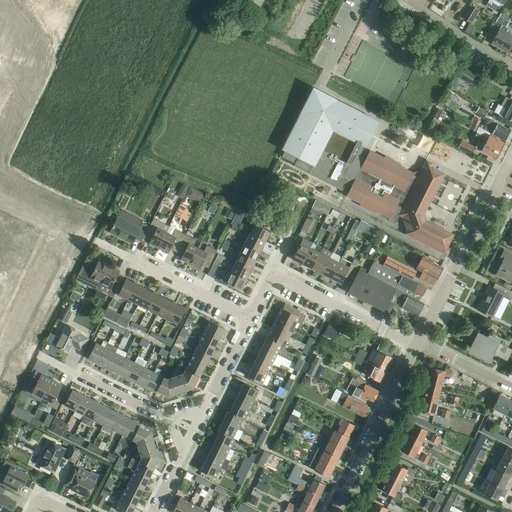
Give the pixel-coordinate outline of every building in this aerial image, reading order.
[(253,0),(251,0),(249,5),(259,10),(262,4),(253,0)] [(504,0),(488,0),(486,5),(497,12),(504,0)] [(470,5),(462,17),(471,22),(479,10),(470,5)] [(496,22),(505,27),(510,17),(501,12),(496,22)] [(511,35),(499,29),(496,34),(492,43),(508,52),(511,44),(511,35)] [(458,77),(470,85),(476,74),(464,67),(458,77)] [(377,122),(315,91),(314,92),(312,92),(304,108),(290,136),(284,148),(285,149),(282,156),(295,163),(293,165),(342,190),(345,184),(351,187),(347,195),(361,203),(360,205),(375,212),(376,210),(390,217),(389,219),(395,223),(399,215),(404,217),(408,229),(405,234),(446,255),(450,248),(445,246),(451,234),(448,233),(449,232),(428,222),(423,220),(421,215),(442,174),(430,168),(433,163),(426,160),(417,177),(412,175),(413,173),(399,165),(400,164),(385,156),(384,158),(370,151),(366,158),(360,155),(377,122)] [(444,105),(449,107),(454,98),(449,95),(444,105)] [(495,118),(511,127),(511,125),(511,99),(510,98),(505,96),(500,105),(505,108),(500,116),(498,114),(495,118)] [(477,105),(473,111),(483,118),(488,112),(477,105)] [(445,112),(438,108),(433,117),(441,121),(445,112)] [(481,126),(481,128),(489,132),(505,140),(510,130),(501,126),(486,118),(485,120),(481,126)] [(472,123),(469,129),(475,131),(487,137),(484,142),(482,143),(480,147),(481,149),(480,150),(486,153),(487,154),(496,158),(498,154),(504,142),(495,138),(488,134),(489,132),(481,128),(478,126),(472,123)] [(458,147),(471,154),(475,147),(462,140),(458,147)] [(179,186),(198,192),(200,184),(182,178),(179,186)] [(317,199),(313,206),(321,210),(324,203),(317,199)] [(230,207),(226,215),(232,219),(236,211),(230,207)] [(114,225),(110,232),(132,243),(134,238),(141,241),(145,233),(149,225),(142,222),(139,227),(127,221),(118,217),(117,218),(115,217),(113,217),(111,218),(111,220),(111,222),(112,224),(114,225)] [(252,217),(249,223),(253,225),(249,233),(265,241),(268,235),(269,236),(271,231),(263,227),(265,223),(253,217),(252,217)] [(148,243),(158,248),(169,226),(163,223),(153,218),(144,236),(151,239),(148,243)] [(326,230),(330,232),(333,227),(332,226),(334,222),(331,220),(326,230)] [(170,249),(176,252),(185,234),(175,229),(175,227),(171,225),(169,226),(158,248),(168,253),(170,249)] [(367,225),(364,232),(370,235),(374,229),(367,225)] [(330,232),(328,236),(332,238),(337,229),(333,227),(330,232)] [(249,233),(245,243),(261,251),(263,247),(262,246),(265,241),(249,233)] [(180,259),(190,264),(198,248),(192,245),(195,239),(185,234),(176,252),(182,255),(180,259)] [(298,262),(302,264),(310,248),(313,243),(301,236),(300,237),(297,236),(291,249),(296,251),(292,258),(298,261),(298,262)] [(245,243),(240,252),(255,260),(258,254),(259,255),(261,251),(245,243)] [(198,248),(190,264),(199,269),(202,265),(208,268),(217,250),(207,245),(204,251),(198,248)] [(306,265),(312,268),(320,253),(310,248),(302,264),(305,266),(306,265)] [(496,274),(504,279),(510,281),(511,276),(511,253),(504,249),(501,255),(504,257),(496,274)] [(240,252),(235,262),(252,270),(254,266),(253,266),(255,260),(240,252)] [(317,272),(321,274),(329,257),(320,253),(312,268),(317,271),(317,272)] [(422,256),(415,268),(422,272),(419,278),(433,285),(436,279),(437,279),(443,268),(422,256)] [(325,275),(331,278),(339,262),(329,257),(321,274),(325,276),(325,275)] [(339,262),(331,278),(337,281),(336,282),(340,284),(345,276),(350,278),(358,261),(354,259),(352,263),(341,258),(339,262)] [(82,267),(76,279),(80,282),(87,285),(90,278),(100,283),(109,265),(98,260),(93,272),(87,269),(82,267)] [(367,274),(395,289),(419,301),(421,296),(422,296),(426,288),(374,261),(367,274)] [(235,262),(230,272),(246,279),(249,274),(250,274),(252,270),(235,262)] [(390,269),(412,280),(415,273),(393,262),(390,269)] [(207,275),(212,277),(218,266),(213,263),(207,275)] [(100,283),(97,290),(106,295),(113,298),(115,294),(119,285),(124,276),(118,273),(119,270),(109,265),(100,283)] [(393,293),(395,289),(367,274),(359,270),(348,292),(383,310),(393,293)] [(230,272),(230,273),(225,282),(242,290),(244,286),(243,285),(246,279),(230,272)] [(118,295),(128,300),(136,284),(126,279),(118,295)] [(478,309),(487,314),(492,317),(502,297),(509,300),(511,294),(511,291),(504,287),(495,282),(492,288),(489,287),(478,309)] [(128,300),(138,304),(146,289),(136,284),(128,300)] [(138,304),(147,309),(155,293),(146,289),(138,304)] [(389,300),(418,315),(424,303),(419,301),(395,289),(393,293),(383,310),(383,311),(389,300)] [(72,292),(69,298),(78,302),(81,296),(72,292)] [(147,309),(157,314),(165,298),(155,293),(147,309)] [(157,314),(167,319),(175,303),(165,298),(157,314)] [(175,303),(167,319),(177,324),(182,312),(186,314),(188,310),(184,308),(185,308),(175,303)] [(281,308),(276,317),(294,326),(299,317),(304,319),(306,314),(285,303),(282,308),(281,308)] [(61,320),(66,323),(72,312),(66,309),(61,320)] [(276,317),(272,327),(289,336),(294,326),(276,317)] [(104,319),(102,323),(114,329),(116,325),(113,323),(104,319)] [(139,325),(137,329),(145,333),(147,329),(143,327),(145,323),(141,321),(139,325)] [(209,321),(204,331),(219,338),(224,328),(209,321)] [(66,325),(60,337),(55,346),(69,353),(73,344),(77,346),(76,347),(82,350),(88,339),(78,334),(79,331),(66,325)] [(117,325),(114,330),(120,332),(124,334),(126,330),(122,328),(117,325)] [(272,327),(267,337),(284,346),(289,336),(272,327)] [(123,336),(127,338),(133,341),(136,335),(130,332),(126,330),(124,334),(123,336)] [(204,331),(199,340),(214,348),(219,338),(204,331)] [(487,337),(478,332),(468,351),(489,362),(494,351),(499,354),(498,356),(506,360),(511,349),(499,342),(500,339),(489,334),(487,337)] [(267,337),(262,347),(276,354),(281,345),(284,346),(267,337)] [(88,358),(98,363),(105,348),(108,342),(103,340),(101,345),(95,343),(92,349),(88,358)] [(199,340),(195,350),(209,357),(214,348),(199,340)] [(105,348),(98,363),(107,368),(115,352),(117,348),(108,343),(105,348)] [(373,348),(367,360),(373,363),(385,369),(392,357),(391,356),(393,351),(379,344),(376,349),(373,348)] [(262,347),(257,356),(272,364),(276,354),(262,347)] [(357,355),(363,359),(367,352),(360,349),(357,355)] [(195,350),(190,360),(204,367),(209,357),(195,350)] [(107,368),(117,373),(125,357),(115,352),(107,368)] [(354,362),(360,365),(363,359),(357,355),(354,362)] [(257,356),(252,366),(267,373),(272,364),(257,356)] [(315,356),(307,373),(314,376),(321,359),(315,356)] [(117,373),(127,378),(134,362),(125,357),(117,373)] [(366,359),(360,371),(367,374),(366,375),(370,377),(379,382),(385,369),(373,363),(367,360),(366,359)] [(190,360),(185,370),(198,377),(199,377),(204,367),(190,360)] [(127,378),(136,383),(144,367),(134,362),(127,378)] [(291,373),(295,376),(300,366),(296,364),(291,373)] [(267,373),(252,366),(247,376),(262,383),(267,373)] [(136,383),(146,387),(154,372),(144,367),(136,383)] [(431,368),(428,382),(441,386),(441,384),(441,383),(443,375),(451,377),(452,370),(445,368),(444,371),(431,368)] [(157,390),(168,396),(168,395),(192,387),(193,387),(198,377),(185,370),(183,373),(167,379),(163,377),(157,390)] [(156,392),(157,390),(163,377),(154,372),(146,387),(156,392)] [(286,383),(290,385),(295,376),(291,373),(286,383)] [(473,378),(462,373),(461,377),(471,382),(473,378)] [(37,395),(42,398),(51,380),(41,374),(36,384),(31,381),(24,394),(35,399),(37,395)] [(378,391),(352,378),(345,390),(365,400),(366,398),(373,401),(378,391)] [(51,380),(42,398),(48,401),(46,404),(57,410),(63,397),(57,395),(62,385),(51,380)] [(428,382),(424,397),(437,400),(437,399),(441,401),(442,394),(439,393),(440,388),(441,386),(444,387),(444,386),(441,386),(428,382)] [(244,383),(239,392),(254,400),(259,402),(265,390),(257,386),(255,388),(244,383)] [(280,395),(284,397),(288,390),(290,385),(286,383),(280,395)] [(497,390),(493,388),(490,393),(489,393),(487,398),(493,399),(497,390)] [(64,405),(74,410),(82,394),(72,389),(68,398),(64,405)] [(239,392),(234,402),(249,409),(254,400),(239,392)] [(336,403),(356,413),(365,417),(369,408),(360,404),(351,400),(353,397),(341,392),(336,403)] [(74,410),(84,415),(92,399),(82,394),(74,410)] [(504,413),(510,401),(499,395),(493,407),(504,413)] [(451,396),(450,404),(456,405),(458,397),(451,396)] [(424,397),(420,411),(430,414),(433,415),(436,415),(437,412),(434,411),(437,400),(424,397)] [(84,415),(80,422),(90,426),(94,420),(101,404),(92,399),(84,415)] [(228,411),(227,411),(242,418),(244,419),(249,409),(234,402),(230,412),(228,411)] [(94,420),(103,424),(111,409),(101,404),(94,420)] [(110,434),(113,429),(121,414),(111,409),(103,424),(101,429),(110,434)] [(450,411),(443,409),(441,417),(448,419),(450,411)] [(268,419),(273,421),(277,411),(274,410),(271,414),(268,419)] [(227,411),(223,421),(237,428),(242,418),(227,411)] [(42,424),(48,427),(54,416),(48,413),(42,424)] [(113,429),(122,434),(130,419),(121,414),(113,429)] [(340,425),(338,430),(349,435),(354,425),(341,418),(338,424),(340,425)] [(122,434),(119,442),(128,447),(132,439),(139,426),(140,424),(130,419),(122,434)] [(223,421),(218,430),(234,439),(239,429),(237,428),(223,421)] [(287,422),(283,429),(290,432),(294,426),(287,422)] [(52,423),(49,430),(57,434),(60,427),(52,423)] [(415,424),(408,437),(420,444),(421,444),(424,445),(425,443),(422,441),(425,435),(428,436),(430,433),(427,431),(415,424)] [(141,457),(139,461),(153,467),(154,468),(153,467),(158,456),(150,432),(150,431),(139,426),(132,439),(136,441),(141,457)] [(481,431),(493,437),(495,432),(483,426),(481,431)] [(264,429),(259,439),(263,441),(268,431),(264,429)] [(219,431),(215,441),(229,448),(234,439),(218,430),(218,431),(219,431)] [(335,430),(330,439),(344,446),(349,435),(338,430),(337,431),(335,430)] [(493,437),(504,443),(507,438),(495,432),(493,437)] [(434,433),(430,441),(437,444),(438,441),(440,437),(434,433)] [(475,445),(481,447),(486,436),(481,433),(475,445)] [(401,451),(414,457),(417,459),(419,455),(416,453),(420,444),(408,437),(401,451)] [(254,448),(258,451),(263,441),(259,439),(254,448)] [(279,439),(275,446),(281,449),(285,442),(279,439)] [(330,439),(325,449),(339,456),(344,446),(330,439)] [(49,441),(42,455),(38,464),(54,472),(58,463),(65,449),(49,441)] [(215,441),(210,451),(225,458),(229,460),(234,450),(229,448),(215,441)] [(70,445),(64,457),(75,462),(81,450),(70,445)] [(90,450),(100,455),(103,450),(97,447),(93,445),(90,450)] [(469,456),(475,459),(481,447),(475,445),(469,456)] [(511,448),(508,447),(502,458),(511,463),(511,448)] [(325,449),(320,460),(333,466),(339,456),(325,449)] [(210,451),(205,460),(220,468),(225,458),(210,451)] [(72,471),(68,480),(74,484),(72,488),(71,489),(88,497),(95,482),(98,475),(90,471),(89,472),(84,470),(80,468),(86,454),(82,452),(75,465),(72,471)] [(424,453),(420,461),(427,464),(430,457),(424,453)] [(242,467),(248,470),(250,465),(253,460),(249,458),(245,456),(240,465),(242,467)] [(463,468),(469,471),(475,459),(469,456),(463,468)] [(132,457),(127,467),(135,470),(149,478),(154,468),(153,467),(139,461),(132,457)] [(511,463),(502,458),(496,470),(508,476),(511,468),(511,463)] [(2,483),(7,486),(16,491),(19,483),(23,485),(29,474),(13,467),(14,464),(5,460),(0,469),(7,473),(5,476),(2,483)] [(220,468),(205,460),(200,470),(215,477),(220,468)] [(314,470),(319,472),(328,477),(333,466),(320,460),(314,470)] [(395,463),(388,476),(401,483),(406,473),(411,476),(415,470),(408,467),(407,469),(395,463)] [(239,477),(243,480),(246,474),(248,470),(242,467),(240,471),(238,470),(235,475),(239,477)] [(457,480),(463,483),(469,471),(463,468),(457,480)] [(135,470),(130,480),(144,487),(149,478),(135,470)] [(496,470),(490,482),(502,488),(508,476),(496,470)] [(289,475),(287,479),(298,485),(298,484),(319,495),(325,484),(316,479),(314,479),(309,476),(306,482),(300,479),(300,480),(296,478),(289,475)] [(401,483),(388,476),(381,490),(393,496),(391,499),(399,502),(402,495),(396,492),(397,490),(399,489),(401,486),(400,485),(401,483)] [(130,480),(125,489),(139,497),(144,487),(130,480)] [(255,487),(263,491),(266,484),(259,480),(255,487)] [(438,492),(442,485),(436,482),(432,489),(438,492)] [(451,485),(445,482),(441,491),(447,494),(451,485)] [(484,494),(487,495),(496,499),(502,488),(490,482),(484,494)] [(301,492),(298,498),(314,506),(319,495),(298,484),(298,485),(295,489),(301,492)] [(0,486),(0,510),(3,511),(9,511),(15,502),(2,495),(5,489),(0,486)] [(125,489),(120,499),(135,506),(139,497),(125,489)] [(452,490),(446,502),(451,505),(457,493),(452,490)] [(172,511),(184,511),(189,502),(180,497),(172,511)] [(289,503),(287,506),(297,511),(310,511),(314,506),(298,498),(295,506),(289,503)] [(119,500),(115,509),(120,511),(131,511),(135,506),(120,499),(119,500)] [(432,500),(429,507),(427,511),(429,511),(437,511),(438,511),(441,505),(438,503),(432,500)] [(184,511),(196,511),(199,507),(189,502),(184,511)] [(375,502),(369,511),(385,511),(387,509),(375,502)] [(440,511),(463,511),(451,506),(451,505),(446,502),(440,511)]
